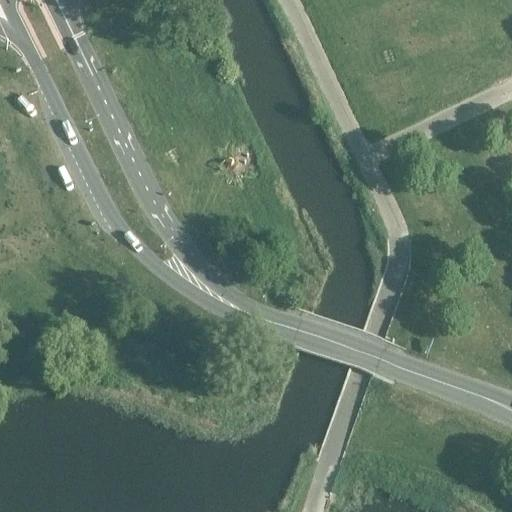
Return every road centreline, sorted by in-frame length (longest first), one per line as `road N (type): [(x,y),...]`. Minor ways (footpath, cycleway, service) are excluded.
road 1 (unclassified): [(3,0),(125,243),(195,294),(246,314)]
road 2 (unclassified): [(246,314),(165,233),(49,0)]
road 3 (unclassified): [(246,314),(504,406)]
